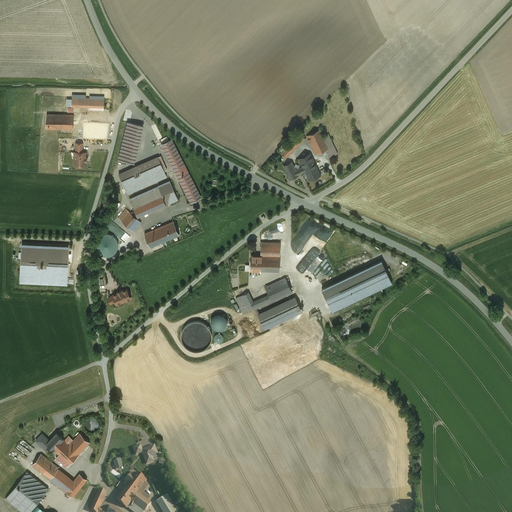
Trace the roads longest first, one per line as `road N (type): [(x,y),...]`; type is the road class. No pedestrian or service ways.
road 1 (unclassified): [(303,203),(366,164),(511,9)]
road 2 (unclassified): [(103,359),(87,241),(118,114),(137,91)]
road 3 (unclassified): [(303,203),(248,236),(103,359)]
road 4 (tertiary): [(511,342),(433,266),(303,203)]
road 5 (tertiary): [(303,203),(197,146),(137,91)]
road 6 (unclassified): [(77,511),(108,439),(103,359)]
